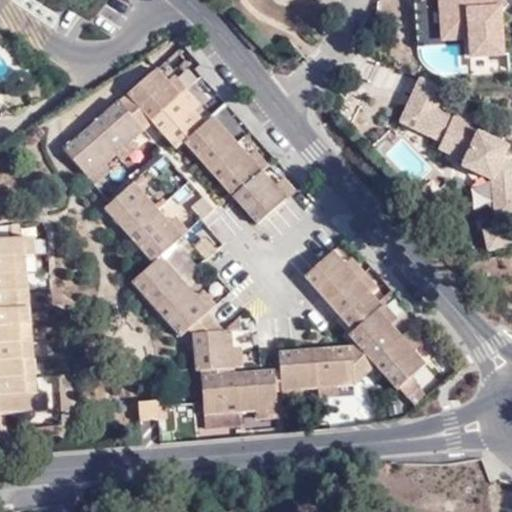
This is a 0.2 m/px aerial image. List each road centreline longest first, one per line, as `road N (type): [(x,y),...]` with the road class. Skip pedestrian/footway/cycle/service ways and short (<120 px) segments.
road 1 (residential): [(184,0),(485,349)]
road 2 (residential): [(417,436),(0,472)]
